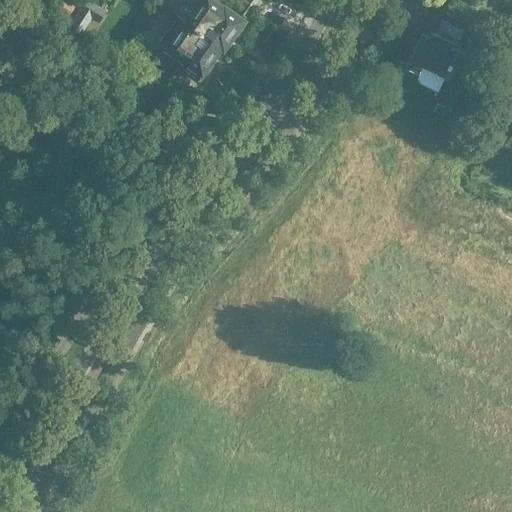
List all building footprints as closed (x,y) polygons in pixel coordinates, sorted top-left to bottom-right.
[(221,47),(224,49),(244,20),(224,7),(223,8),(211,0),(178,0),(171,12),(176,16),(221,47)] [(89,21),(97,26),(105,15),(84,1),(65,27),(78,37),(89,21)] [(221,47),(176,16),(157,43),(183,61),(178,68),(197,81),(221,47)] [(470,71),(488,35),(465,23),(455,43),(433,31),(430,37),(422,32),(404,67),(419,74),(423,66),(445,77),(452,62),(470,71)] [(485,122),(498,128),(506,106),(493,101),(485,122)]
